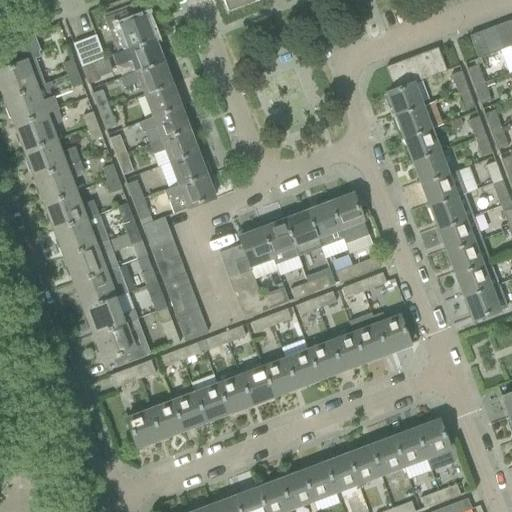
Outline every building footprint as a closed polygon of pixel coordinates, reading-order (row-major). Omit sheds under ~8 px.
[(221,0),(226,13),(260,0),(263,0),(263,1),(264,0),(221,0)] [(108,31),(118,27),(137,20),(132,9),(104,20),(108,31)] [(127,51),(153,41),(144,17),(137,20),(118,27),(127,51)] [(503,51),(511,47),(511,35),(507,22),(495,27),(503,51)] [(499,52),(503,51),(495,27),(482,32),(490,56),(499,52)] [(478,61),(490,56),(482,32),(469,37),(478,61)] [(33,33),(0,45),(0,65),(2,71),(0,71),(0,87),(5,101),(35,89),(44,86),(36,65),(34,60),(38,58),(39,58),(37,53),(38,53),(40,52),(33,33)] [(81,68),(102,59),(93,36),(72,44),(81,68)] [(132,74),(161,63),(153,41),(127,51),(113,56),(117,67),(128,63),(132,74)] [(511,47),(503,51),(499,52),(508,74),(511,72),(511,47)] [(445,71),(444,67),(437,49),(424,54),(432,76),(445,71)] [(419,81),(432,76),(424,54),(411,58),(419,81)] [(414,83),(419,81),(411,58),(398,63),(407,87),(414,84),(414,83)] [(66,77),(76,74),(72,61),(62,65),(66,77)] [(141,96),(170,86),(161,63),(132,74),(121,78),(125,89),(136,85),(141,96)] [(394,91),(407,87),(398,63),(385,68),(394,91)] [(91,64),(81,68),(87,85),(98,81),(97,79),(91,64)] [(473,88),(483,84),(476,66),(466,70),(473,88)] [(460,72),(451,76),(456,91),(457,94),(467,90),(460,72)] [(71,90),(81,86),(76,74),(66,77),(71,90)] [(48,91),(52,87),(51,83),(44,86),(35,89),(5,101),(15,127),(57,111),(58,110),(53,97),(51,98),(48,91)] [(387,95),(383,97),(388,109),(392,108),(392,109),(388,110),(391,119),(395,117),(423,107),(414,84),(407,87),(394,91),(387,94),(387,95)] [(480,107),(491,103),(483,84),(473,88),(480,107)] [(150,119),(179,108),(170,86),(141,96),(150,119)] [(463,111),(473,108),(467,90),(457,94),(463,111)] [(103,112),(108,110),(101,91),(90,95),(97,113),(98,112),(97,111),(102,109),(103,112)] [(423,107),(395,117),(404,140),(431,130),(423,107)] [(158,142),(187,131),(179,108),(150,119),(138,124),(142,132),(153,128),(158,142)] [(108,110),(103,112),(102,109),(97,111),(98,112),(97,113),(104,131),(114,127),(108,110)] [(49,128),(61,123),(57,111),(15,127),(25,153),(54,142),(49,128)] [(490,133),(500,129),(493,112),(484,116),(490,133)] [(86,130),(95,126),(91,113),(81,116),(86,130)] [(474,139),(484,136),(477,118),(467,121),(474,139)] [(90,141),(99,138),(95,126),(86,130),(90,141)] [(497,152),(507,148),(500,129),(490,133),(497,152)] [(431,130),(404,140),(413,162),(440,152),(431,130)] [(167,164),(196,153),(187,131),(158,142),(149,145),(152,155),(162,152),(167,164)] [(481,157),(491,153),(484,136),(474,139),(481,157)] [(120,157),(125,156),(117,137),(108,141),(114,156),(119,154),(120,157)] [(74,148),(59,154),(54,142),(25,153),(34,179),(79,162),(74,148)] [(440,152),(413,162),(421,185),(448,175),(440,152)] [(196,153),(167,164),(153,169),(157,179),(170,174),(175,187),(210,174),(205,160),(199,162),(196,153)] [(125,156),(120,157),(119,154),(114,156),(122,177),(131,173),(125,156)] [(507,179),(511,176),(511,159),(511,157),(500,161),(507,179)] [(69,182),(84,176),(79,162),(34,179),(44,205),(74,194),(69,182)] [(490,185),(502,181),(494,162),(483,166),(490,185)] [(107,182),(116,178),(110,164),(102,168),(107,182)] [(430,208),(465,195),(457,172),(448,175),(421,185),(430,208)] [(210,174),(175,187),(160,192),(164,203),(171,200),(176,213),(213,200),(204,177),(210,175),(210,174)] [(112,193),(120,190),(116,178),(107,182),(112,193)] [(500,208),(510,204),(502,181),(490,185),(492,190),(493,189),(500,208)] [(138,203),(142,202),(134,182),(125,185),(132,202),(137,200),(138,203)] [(92,201),(79,206),(74,194),(44,205),(54,231),(97,215),(92,201)] [(464,195),(430,208),(438,231),(472,218),(464,195)] [(344,245),(368,236),(352,196),(329,205),(344,245)] [(142,202),(138,203),(137,200),(132,202),(140,222),(148,218),(142,202)] [(508,231),(511,229),(511,208),(510,204),(500,208),(506,225),(508,231)] [(344,245),(329,205),(306,213),(319,248),(342,240),(344,245)] [(297,256),(319,248),(306,213),(284,222),(297,256)] [(64,258),(107,241),(97,215),(54,231),(64,258)] [(260,225),(259,225),(270,255),(274,264),(297,256),(284,222),(282,216),(260,225)] [(126,234),(136,230),(131,218),(121,222),(126,234)] [(168,230),(163,218),(140,227),(145,239),(168,230)] [(472,218),(438,231),(447,253),(475,243),(481,241),(472,218)] [(247,264),(270,255),(259,225),(245,230),(247,236),(238,239),(241,246),(245,259),(247,264)] [(136,230),(126,234),(131,247),(141,243),(136,230)] [(172,242),(168,230),(145,239),(149,250),(172,242)] [(107,241),(64,258),(74,284),(117,268),(107,241)] [(176,253),(172,242),(149,250),(154,262),(176,253)] [(475,243),(447,253),(455,276),(483,266),(475,243)] [(223,267),(245,259),(241,246),(218,254),(223,267)] [(181,264),(176,253),(154,262),(158,273),(181,264)] [(357,277),(379,268),(374,257),(354,265),(356,271),(354,272),(355,276),(356,276),(357,277)] [(247,264),(245,259),(223,267),(228,280),(250,272),(247,264)] [(185,275),(181,264),(158,273),(162,284),(185,275)] [(483,266),(455,276),(464,299),(497,286),(489,264),(483,266)] [(354,272),(356,271),(354,265),(334,273),(339,284),(357,277),(356,276),(355,276),(354,272)] [(113,299),(127,294),(117,268),(74,284),(84,310),(113,299)] [(145,287),(155,283),(150,271),(140,274),(145,287)] [(233,294),(255,285),(250,272),(228,280),(233,294)] [(362,291),(384,283),(381,274),(359,282),(362,291)] [(189,287),(185,275),(162,284),(167,296),(189,287)] [(309,294),(329,286),(325,276),(308,282),(311,288),(308,289),(309,294)] [(308,289),(311,288),(308,282),(289,290),(293,300),(309,294),(308,289)] [(360,292),(362,291),(359,282),(340,289),(348,309),(364,303),(360,292)] [(260,297),(260,298),(255,285),(233,294),(238,307),(260,298),(260,297)] [(472,322),(507,309),(498,286),(497,286),(464,299),(472,322)] [(194,298),(189,287),(167,296),(171,307),(194,298)] [(265,311),(288,302),(283,289),(260,297),(260,298),(265,311)] [(318,310),(335,303),(331,293),(313,299),(318,310)] [(198,311),(194,298),(171,307),(175,319),(198,311)] [(243,319),(265,311),(260,298),(238,307),(243,319)] [(120,316),(113,299),(84,310),(94,337),(133,321),(137,320),(133,311),(120,316)] [(299,317),(318,310),(313,299),(295,306),(299,317)] [(161,301),(149,305),(153,314),(155,313),(165,310),(161,301)] [(159,325),(169,322),(165,310),(155,313),(159,325)] [(272,327),(289,320),(285,310),(268,316),(272,327)] [(203,322),(198,311),(175,319),(180,331),(203,322)] [(371,314),(348,322),(353,335),(363,363),(386,355),(372,317),(371,314)] [(382,314),(372,317),(386,355),(409,346),(398,317),(397,318),(385,322),(382,314)] [(254,334),(272,327),(268,316),(250,323),(254,334)] [(103,363),(113,359),(117,368),(147,357),(133,321),(94,337),(103,363)] [(207,333),(203,322),(180,331),(184,342),(207,333)] [(223,334),(226,344),(245,337),(241,327),(223,334)] [(223,334),(209,339),(204,340),(208,350),(226,344),(223,334)] [(341,372),(363,363),(353,335),(330,343),(341,372)] [(181,361),(199,354),(195,343),(177,350),(181,361)] [(318,380),(341,372),(330,343),(307,352),(318,380)] [(163,368),(181,361),(177,350),(159,357),(163,368)] [(295,389),(318,380),(307,352),(285,360),(295,389)] [(273,397),(295,389),(285,360),(262,369),(273,397)] [(150,361),(132,368),(137,381),(155,374),(150,361)] [(114,390),(137,381),(132,368),(109,376),(114,390)] [(250,406),(273,397),(262,369),(239,377),(250,406)] [(227,414),(250,406),(239,377),(216,386),(227,414)] [(204,423),(227,414),(216,386),(194,394),(204,423)] [(182,432),(204,423),(194,394),(171,403),(182,432)] [(511,394),(501,398),(510,421),(511,420),(511,394)] [(159,440),(182,432),(171,403),(148,412),(159,440)] [(136,449),(159,440),(148,412),(125,420),(136,449)] [(425,459),(448,450),(437,422),(414,430),(425,459)] [(402,468),(425,459),(414,430),(392,439),(402,468)] [(380,476),(402,468),(392,439),(369,447),(380,476)] [(357,485),(380,476),(369,447),(346,456),(357,485)] [(361,496),(357,485),(346,456),(324,464),(334,493),(338,505),(361,496)] [(312,502),(334,493),(324,464),(301,473),(312,502)] [(289,510),(312,502),(301,473),(278,481),(289,510)] [(263,511),(284,511),(289,510),(278,481),(256,490),(263,511)] [(441,501),(458,495),(454,484),(437,491),(441,501)] [(238,511),(263,511),(256,490),(233,498),(238,511)] [(423,509),(441,501),(437,491),(419,498),(423,509)] [(212,511),(238,511),(233,498),(210,507),(212,511)] [(465,511),(470,510),(466,499),(445,507),(446,511),(465,511)] [(393,511),(412,511),(408,502),(392,508),(393,511)]
